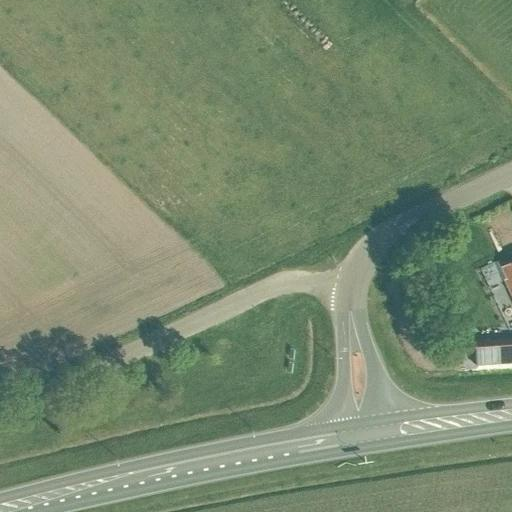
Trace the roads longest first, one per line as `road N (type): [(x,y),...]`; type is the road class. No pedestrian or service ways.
road 1 (unclassified): [(0,414),(275,284),(348,290)]
road 2 (primary): [(0,509),(361,435)]
road 3 (unclassified): [(348,290),(360,258),(396,227),(511,172)]
road 4 (primary): [(361,435),(511,415)]
road 5 (unclassified): [(361,435),(348,290)]
